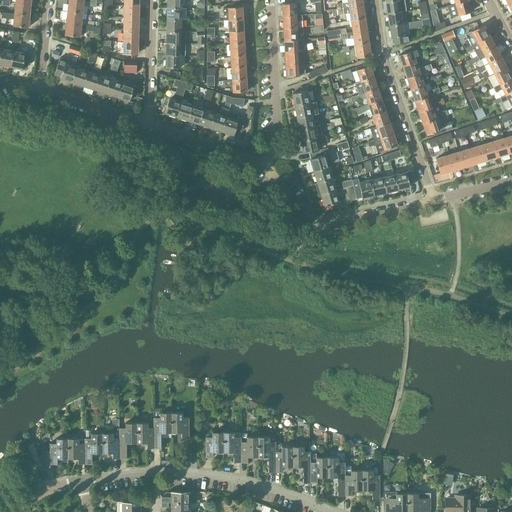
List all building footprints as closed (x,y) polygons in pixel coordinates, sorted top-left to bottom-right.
[(68,12),(83,14),(85,2),(69,0),(68,12)] [(182,3),(182,0),(168,0),(168,8),(182,8),(185,8),(185,3),(182,3)] [(337,10),(363,6),(362,0),(348,0),(349,3),(343,4),(337,4),(337,10)] [(401,12),(407,11),(405,0),(402,0),(400,0),(386,2),(388,14),(401,12)] [(469,1),(456,4),(447,7),(450,19),(459,16),(472,13),(469,1)] [(30,16),(31,4),(16,3),(15,14),(30,16)] [(283,17),(297,16),(302,15),(301,4),(296,4),(282,4),(283,17)] [(139,6),(125,6),(125,18),(139,18),(139,6)] [(365,18),(363,6),(337,10),(338,15),(344,14),(350,13),(351,21),(365,18)] [(427,7),(420,9),(422,20),(430,19),(427,7)] [(186,20),(187,8),(182,8),(168,8),(168,20),(181,20),(186,20)] [(225,21),(229,21),(243,20),(242,8),(224,9),(225,21)] [(83,14),(68,12),(67,24),(94,27),(101,27),(101,23),(95,22),(83,21),(83,14)] [(401,12),(388,14),(390,26),(403,24),(401,12)] [(30,16),(15,14),(2,13),(2,18),(14,19),(14,26),(29,28),(30,16)] [(284,29),(298,28),(297,21),(303,21),(302,15),(297,16),(283,17),(284,29)] [(139,30),(139,18),(125,18),(125,30),(139,30)] [(365,18),(351,21),(353,33),(367,31),(365,18)] [(181,32),(181,20),(168,20),(167,32),(181,32)] [(226,33),(230,33),(244,32),(243,20),(229,21),(230,28),(226,28),(226,33)] [(436,31),(446,27),(444,22),(434,26),(436,31)] [(409,23),(403,24),(390,26),(392,38),(394,38),(395,45),(410,42),(409,35),(410,35),(409,23)] [(94,27),(67,24),(65,36),(81,37),(82,30),(94,31),(94,27)] [(474,37),(478,43),(490,36),(484,25),(472,32),(466,35),(469,39),(474,37)] [(284,41),(298,40),(298,34),(304,33),(303,28),(298,28),(284,29),(284,41)] [(139,30),(125,30),(124,42),(138,42),(139,30)] [(368,33),(367,31),(353,33),(347,34),(341,35),(328,37),(329,42),(339,40),(339,39),(342,38),(342,40),(347,39),(348,46),(355,45),(369,43),(368,33)] [(444,42),(455,37),(453,31),(441,36),(444,42)] [(186,44),(187,32),(181,32),(167,32),(167,44),(181,44),(186,44)] [(231,45),(244,44),(244,32),(230,33),(231,45)] [(483,53),(496,47),(490,36),(478,43),(466,49),(468,53),(474,50),(478,56),(483,53)] [(298,40),(284,41),(285,53),(298,52),(305,52),(304,40),(298,40)] [(138,42),(124,42),(124,54),(138,54),(138,42)] [(369,43),(355,45),(357,58),(371,56),(369,43)] [(180,56),(181,44),(167,44),(167,56),(180,56)] [(244,44),(231,45),(231,57),(245,56),(244,44)] [(81,56),(83,50),(71,46),(69,52),(81,56)] [(489,64),(502,57),(496,47),(483,53),(478,56),(472,59),(474,64),(480,60),(486,58),(489,64)] [(2,50),(0,61),(0,65),(11,67),(14,52),(2,50)] [(403,67),(417,63),(413,51),(399,56),(403,67)] [(32,56),(14,52),(11,67),(23,70),(24,64),(30,66),(32,56)] [(298,52),(285,53),(286,65),(305,64),(305,52),(298,52)] [(180,56),(167,56),(166,68),(180,68),(180,56)] [(232,69),(246,68),(245,56),(231,57),(232,69)] [(495,74),(507,68),(502,57),(489,64),(495,74)] [(73,83),(78,68),(71,66),(71,64),(67,62),(68,61),(61,59),(55,75),(62,77),(61,79),(73,83)] [(407,79),(421,74),(417,63),(403,67),(407,79)] [(306,74),(305,64),(286,65),(286,77),(300,76),(306,74)] [(84,87),(89,72),(81,69),(82,67),(79,66),(78,68),(73,83),(84,87)] [(312,78),(328,72),(326,66),(310,73),(312,78)] [(479,74),(486,70),(484,66),(477,69),(479,74)] [(100,75),(102,70),(90,67),(89,72),(84,87),(96,91),(100,76),(100,75)] [(361,82),(375,78),(371,67),(357,71),(361,82)] [(203,68),(193,68),(193,79),(197,79),(197,82),(203,82),(203,68)] [(233,81),(246,80),(246,68),(232,69),(233,81)] [(511,77),(507,68),(495,74),(500,85),(511,78),(511,77)] [(346,79),(353,76),(350,70),(344,72),(346,79)] [(106,74),(101,73),(100,76),(96,91),(107,94),(112,79),(111,79),(105,77),(106,74)] [(411,90),(425,85),(437,81),(435,77),(428,80),(428,79),(423,81),(421,74),(407,79),(411,90)] [(123,83),(116,81),(117,78),(112,76),(111,79),(112,79),(107,94),(118,98),(123,83)] [(461,81),(465,90),(465,89),(475,85),(471,76),(461,81)] [(361,95),(378,89),(375,78),(361,82),(349,86),(350,90),(357,88),(359,95),(361,94),(361,95)] [(511,92),(511,78),(500,85),(495,88),(498,92),(503,90),(506,96),(511,92)] [(186,89),(188,83),(176,79),(174,85),(186,89)] [(123,83),(118,98),(130,102),(132,96),(137,98),(140,89),(127,84),(128,82),(124,80),(123,83)] [(246,80),(233,81),(233,93),(247,92),(246,80)] [(411,90),(415,102),(429,97),(441,93),(440,88),(427,93),(425,85),(411,90)] [(310,103),(307,86),(300,88),(301,92),(293,94),(295,106),(310,103)] [(378,89),(361,95),(354,97),(355,102),(362,99),(363,102),(369,99),(371,104),(382,100),(378,89)] [(506,96),(499,99),(495,101),(497,106),(502,103),(502,104),(509,101),(511,107),(511,106),(511,92),(506,96)] [(232,97),(231,104),(244,106),(245,99),(233,98),(232,97)] [(419,113),(433,108),(429,97),(415,102),(419,113)] [(177,117),(181,102),(169,98),(165,113),(177,117)] [(480,109),(475,99),(470,101),(475,112),(480,109)] [(182,102),(181,102),(177,117),(188,120),(193,105),(186,103),(187,101),(183,100),(182,102)] [(382,101),(382,100),(371,104),(368,105),(356,109),(358,114),(366,111),(368,117),(372,115),(373,116),(386,112),(386,111),(388,110),(384,100),(382,101)] [(297,118),(312,115),(318,114),(316,102),(310,103),(295,106),(297,118)] [(216,129),(216,131),(221,133),(222,131),(223,131),(227,117),(229,111),(231,104),(226,103),(224,108),(223,107),(220,114),(216,113),(211,128),(216,129)] [(193,105),(188,120),(200,124),(204,109),(193,105)] [(248,106),(245,114),(247,115),(246,118),(252,120),(253,117),(251,116),(253,107),(248,106)] [(423,124),(437,120),(433,108),(419,113),(423,124)] [(204,109),(200,124),(211,128),(216,113),(204,109)] [(486,117),(482,109),(475,113),(479,121),(486,117)] [(240,115),(229,111),(227,117),(223,131),(234,135),(236,130),(241,132),(246,119),(240,117),(240,115)] [(376,128),(390,123),(386,112),(373,116),(376,128)] [(511,120),(509,113),(500,116),(503,123),(511,120)] [(299,130),(314,127),(312,115),(297,118),(299,130)] [(487,121),(489,128),(498,125),(496,118),(487,121)] [(437,120),(423,124),(427,136),(441,131),(437,120)] [(480,131),(489,128),(487,121),(478,124),(480,131)] [(374,141),(394,134),(390,123),(376,128),(364,132),(366,136),(372,134),(374,141)] [(464,128),(467,135),(476,132),(473,125),(464,128)] [(301,142),(317,139),(314,127),(299,130),(301,142)] [(467,135),(464,128),(455,131),(458,138),(467,135)] [(440,137),(442,144),(453,140),(451,133),(440,137)] [(376,145),(378,153),(384,151),(398,146),(394,134),(374,141),(368,143),(370,147),(376,145)] [(331,143),(329,137),(317,139),(301,142),(303,154),(309,153),(311,160),(324,156),(323,149),(322,150),(321,145),(331,143)] [(431,148),(442,144),(440,137),(429,141),(431,148)] [(509,154),(504,139),(493,142),(498,158),(509,154)] [(498,158),(493,142),(482,146),(486,161),(498,158)] [(357,163),(363,161),(359,146),(353,148),(357,163)] [(486,161),(482,146),(470,149),(475,165),(486,161)] [(475,165),(470,149),(459,153),(463,168),(475,165)] [(388,155),(389,161),(402,157),(400,151),(388,155)] [(463,168),(459,153),(447,156),(452,172),(463,168)] [(324,156),(311,160),(310,160),(314,172),(328,167),(329,167),(327,161),(331,160),(330,154),(329,154),(324,156)] [(452,172),(447,156),(436,160),(441,175),(452,172)] [(328,167),(314,172),(317,183),(332,178),(329,167),(328,167)] [(395,175),(398,190),(410,188),(407,173),(395,175)] [(383,178),(386,193),(398,190),(395,175),(383,178)] [(332,178),(317,183),(321,195),(336,190),(334,184),(338,183),(336,177),(332,178)] [(374,195),(386,193),(383,178),(371,180),(374,195)] [(374,195),(371,180),(360,183),(359,179),(353,181),(354,186),(357,199),(374,195)] [(354,186),(353,181),(342,183),(344,189),(354,186)] [(357,199),(354,186),(344,189),(347,201),(357,199)] [(336,190),(321,195),(324,207),(332,204),(334,209),(345,205),(343,200),(339,201),(336,190)] [(154,427),(154,447),(161,447),(161,433),(171,433),(171,409),(170,409),(170,413),(161,413),(161,409),(154,409),(154,427)] [(173,409),(171,409),(171,433),(182,433),(182,438),(189,438),(189,418),(182,418),(182,413),(173,413),(173,409)] [(138,418),(136,419),(137,442),(147,442),(147,447),(154,447),(154,427),(148,427),(147,422),(138,423),(138,418)] [(137,442),(136,419),(135,419),(135,423),(126,423),(126,428),(119,428),(119,457),(126,457),(126,443),(137,442)] [(104,428),(102,429),(102,453),(112,452),(113,458),(119,457),(119,428),(115,428),(114,429),(114,433),(104,433),(104,428)] [(70,435),(67,435),(68,458),(78,458),(78,464),(85,464),(85,429),(78,437),(78,438),(70,439),(70,435)] [(102,453),(102,429),(100,429),(100,433),(93,433),(93,429),(85,429),(85,464),(92,463),(92,453),(102,453)] [(224,453),(224,429),(222,429),(222,433),(213,433),(213,438),(206,437),(206,458),(213,458),(213,453),(224,453)] [(241,463),(241,442),(241,438),(234,438),(235,433),(225,433),(225,429),(224,429),(224,453),(234,453),(234,463),(241,463)] [(258,458),(258,433),(257,433),(257,438),(248,438),(248,442),(241,442),(241,463),(248,462),(248,458),(258,458)] [(275,472),(275,463),(275,442),(269,442),(269,438),(260,438),(260,434),(258,433),(258,458),(269,457),(268,472),(275,472)] [(68,458),(67,435),(66,435),(66,439),(56,439),(56,444),(50,444),(50,451),(43,451),(43,467),(50,467),(50,464),(57,463),(57,458),(68,458)] [(275,463),(275,472),(282,472),(282,467),(293,467),(293,442),(291,442),(291,447),(282,447),(282,445),(280,442),(275,442),(275,463)] [(310,483),(310,463),(310,452),(304,452),(303,447),(294,447),(294,442),(293,442),(293,467),(303,467),(303,483),(310,483)] [(328,454),(328,478),(337,478),(337,496),(345,496),(345,466),(345,453),(338,453),(338,458),(330,458),(330,454),(328,454)] [(316,478),(328,478),(328,454),(326,454),(326,458),(317,458),(317,463),(310,463),(310,483),(316,483),(316,478)] [(380,501),(380,465),(374,465),(372,466),(372,471),(364,471),(364,467),(362,467),(362,491),(371,491),(371,501),(380,501)] [(362,491),(362,467),(360,467),(360,471),(351,471),(351,466),(345,466),(345,496),(351,496),(351,491),(362,491)] [(407,511),(407,490),(405,490),(405,495),(396,495),(396,492),(384,492),(384,500),(383,500),(383,511),(407,511)] [(407,490),(407,511),(430,511),(430,494),(409,495),(408,490),(407,490)] [(172,503),(190,503),(194,503),(194,493),(172,492),(172,503)] [(469,511),(470,497),(456,497),(456,500),(446,500),(445,511),(469,511)] [(117,511),(140,511),(140,503),(118,503),(117,511)] [(189,511),(190,503),(172,503),(171,511),(189,511)]
